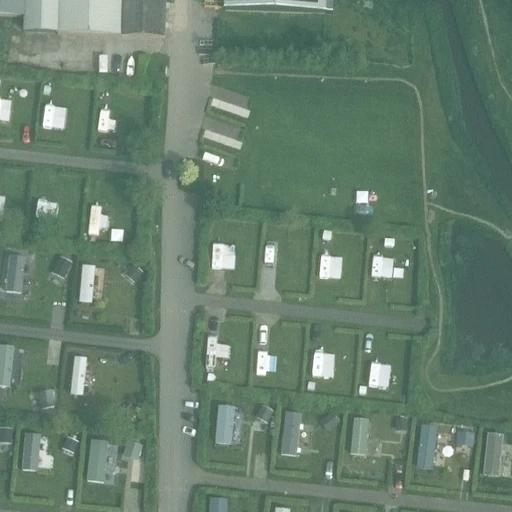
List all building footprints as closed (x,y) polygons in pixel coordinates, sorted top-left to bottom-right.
[(0,0),(0,19),(23,20),(23,19),(24,19),(24,34),(57,34),(57,37),(163,40),(164,0),(0,0)] [(224,0),(224,12),(326,16),(326,0),(224,0)] [(27,260),(11,258),(7,298),(22,299),(27,260)] [(61,259),(53,273),(64,279),(72,265),(61,259)] [(97,269),(84,268),(82,304),(94,305),(97,269)] [(134,268),(126,277),(134,284),(142,275),(134,268)] [(17,350),(1,348),(0,361),(0,389),(12,391),(17,350)] [(88,361),(76,360),(72,397),(85,399),(86,388),(96,389),(98,377),(87,376),(88,361)] [(50,395),(38,397),(41,411),(53,409),(50,395)] [(132,407),(123,415),(130,423),(139,415),(132,407)] [(263,408),(257,419),(267,424),(272,414),(263,408)] [(252,412),(234,410),(229,452),(247,454),(252,412)] [(304,417),(286,415),(281,457),(299,459),(304,417)] [(332,416),(321,424),(329,434),(339,426),(332,416)] [(371,423),(356,422),(353,457),(368,458),(371,423)] [(397,422),(396,432),(406,432),(406,422),(397,422)] [(436,431),(422,429),(419,454),(432,456),(436,431)] [(0,430),(0,444),(10,445),(11,431),(0,430)] [(457,434),(456,447),(472,449),(474,435),(457,434)] [(41,438),(27,437),(24,473),(38,474),(41,438)] [(67,440),(63,451),(72,455),(77,444),(67,440)] [(511,441),(503,441),(498,483),(511,484),(511,441)] [(111,445),(94,443),(90,484),(106,486),(111,445)] [(129,444),(124,459),(137,463),(141,448),(129,444)] [(236,511),(238,504),(220,502),(219,511),(236,511)]
